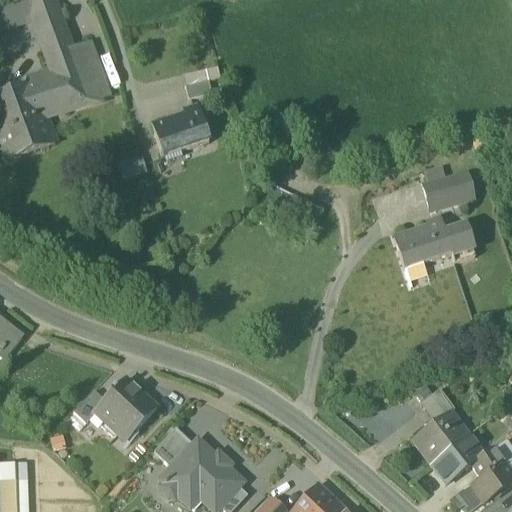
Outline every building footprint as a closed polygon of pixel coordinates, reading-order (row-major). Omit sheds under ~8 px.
[(0,7),(0,33),(32,24),(23,0),(0,7)] [(32,24),(37,37),(61,28),(50,0),(24,0),(23,0),(32,24)] [(66,42),(61,28),(37,37),(42,51),(66,42)] [(30,85),(44,121),(89,106),(70,53),(66,42),(42,51),(53,78),(30,85)] [(70,53),(89,106),(108,100),(88,45),(70,53)] [(181,79),(184,91),(208,85),(219,83),(216,71),(181,79)] [(30,87),(0,98),(0,151),(5,166),(54,148),(44,121),(30,85),(30,87)] [(211,98),(208,85),(184,91),(187,104),(211,98)] [(197,113),(150,129),(159,157),(161,157),(176,152),(177,156),(208,146),(197,113)] [(181,167),(177,156),(176,152),(161,157),(166,171),(181,167)] [(118,166),(123,183),(146,176),(141,159),(118,166)] [(422,189),(446,183),(442,167),(418,173),(422,189)] [(465,177),(446,183),(453,209),(472,204),(465,177)] [(422,189),(429,214),(434,213),(434,214),(453,209),(446,183),(422,189)] [(261,210),(273,215),(282,195),(270,190),(261,210)] [(273,215),(298,226),(306,206),(282,195),(273,215)] [(319,211),(306,206),(298,226),(295,232),(308,238),(319,211)] [(446,259),(447,258),(448,258),(440,235),(437,225),(435,225),(436,226),(393,240),(393,239),(391,240),(401,270),(403,275),(405,274),(403,269),(416,265),(417,268),(446,258),(446,259)] [(461,228),(440,235),(448,258),(447,258),(450,267),(471,260),(461,228)] [(0,361),(3,364),(21,342),(0,325),(0,361)] [(408,361),(416,379),(436,371),(428,353),(408,361)] [(94,419),(118,441),(127,432),(132,437),(155,412),(124,384),(104,405),(93,418),(94,419)] [(72,417),(84,429),(94,419),(93,418),(104,405),(93,394),(72,417)] [(486,406),(493,413),(500,406),(493,399),(486,406)] [(426,418),(437,434),(454,422),(448,412),(426,418)] [(500,423),(511,432),(511,413),(510,412),(500,423)] [(417,447),(430,467),(467,440),(454,422),(437,434),(417,447)] [(153,456),(170,472),(192,449),(174,432),(153,456)] [(444,487),(472,468),(482,461),(480,459),(467,440),(430,467),(444,487)] [(196,444),(192,449),(170,472),(159,484),(163,488),(161,491),(161,497),(168,503),(173,503),(176,500),(180,504),(190,494),(198,502),(208,511),(217,511),(218,511),(237,491),(241,486),(196,444)] [(511,480),(492,451),(480,459),(482,461),(472,468),(482,483),(472,490),(483,506),(511,485),(511,480)] [(25,511),(24,463),(0,463),(0,511),(25,511)] [(318,488),(295,511),(341,511),(342,511),(320,491),(318,488)] [(450,504),(460,511),(474,511),(483,506),(472,490),(471,489),(450,504)] [(237,491),(218,511),(219,511),(234,511),(246,499),(237,491)] [(190,494),(180,504),(189,511),(198,502),(190,494)] [(282,511),(271,501),(260,511),(282,511)]
